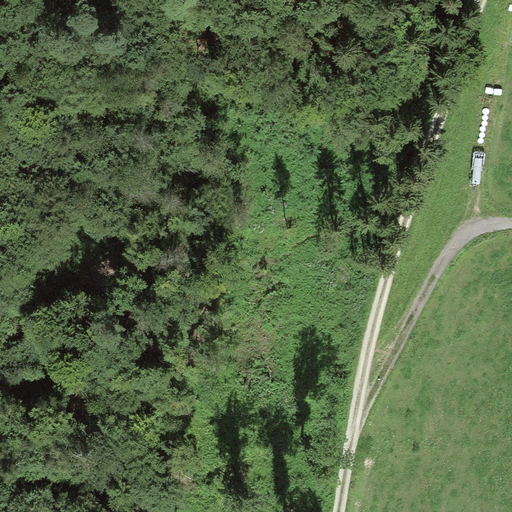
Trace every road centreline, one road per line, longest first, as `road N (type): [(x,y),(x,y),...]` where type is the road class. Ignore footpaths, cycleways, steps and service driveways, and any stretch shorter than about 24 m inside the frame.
road 1 (track): [(473,0),(355,368),(339,511)]
road 2 (track): [(511,223),(488,224),(407,302),(349,511)]
